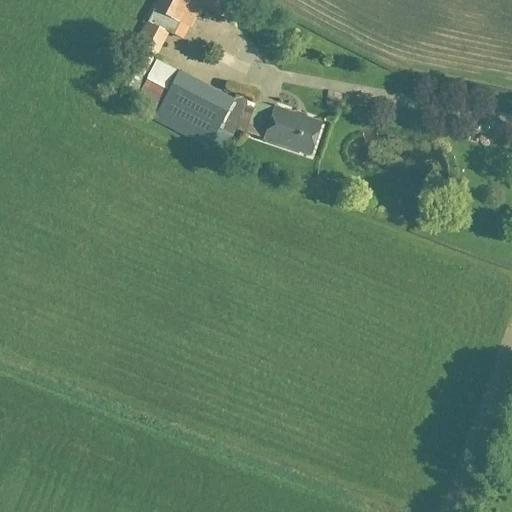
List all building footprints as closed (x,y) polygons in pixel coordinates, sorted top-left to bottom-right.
[(188,0),(156,0),(152,8),(177,21),(188,0)] [(216,0),(199,0),(197,4),(211,11),(216,0)] [(142,78),(165,34),(147,24),(111,92),(133,104),(146,80),(142,78)] [(213,92),(178,74),(159,110),(155,108),(148,120),(208,151),(215,136),(227,143),(247,104),(235,97),(232,103),(213,93),(213,92)] [(309,155),(320,124),(274,108),(264,140),(309,155)]
